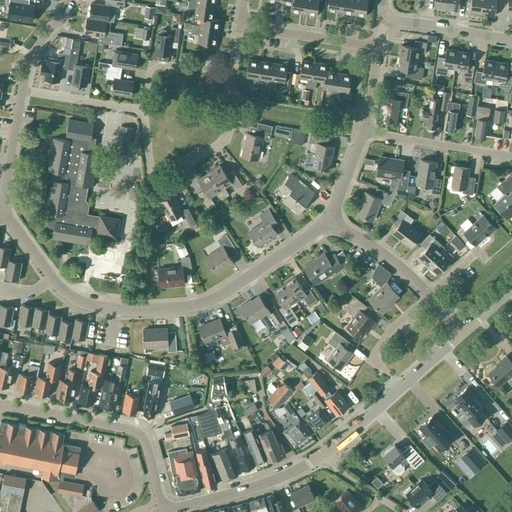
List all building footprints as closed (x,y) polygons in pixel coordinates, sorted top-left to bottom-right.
[(11,0),(8,18),(34,22),(37,7),(26,5),(26,0),(11,0)] [(89,18),(108,21),(110,21),(114,22),(116,8),(123,9),(125,2),(113,0),(105,0),(105,5),(91,3),(89,18)] [(291,12),(303,14),(305,0),(292,0),(292,5),(291,12)] [(305,0),(303,14),(316,16),(318,0),(305,0)] [(328,0),(327,11),(339,13),(341,0),(328,0)] [(341,0),(339,13),(352,14),(354,0),(341,0)] [(354,0),(352,14),(365,16),(367,0),(354,0)] [(446,9),(446,0),(434,0),(434,7),(446,9)] [(446,0),(446,9),(458,11),(459,0),(446,0)] [(471,0),(470,12),(482,14),(483,0),(471,0)] [(496,0),(483,0),(482,14),(494,15),(496,0)] [(214,7),(188,3),(187,7),(195,9),(194,17),(201,18),(212,19),(214,7)] [(143,22),(151,23),(152,6),(144,5),(143,22)] [(110,21),(108,21),(89,18),(88,18),(86,33),(99,35),(98,40),(113,43),(113,44),(121,45),(123,33),(109,31),(110,21)] [(212,19),(201,18),(200,25),(192,24),(191,29),(217,32),(219,20),(212,19)] [(136,25),(134,36),(140,37),(142,26),(136,25)] [(178,42),(179,28),(172,27),(171,36),(157,34),(155,53),(169,55),(171,42),(178,42)] [(191,29),(185,28),(184,34),(190,35),(190,33),(198,34),(197,42),(216,45),(217,32),(191,29)] [(70,55),(68,69),(74,70),(72,83),(86,85),(89,67),(76,65),(77,59),(78,55),(79,49),(80,41),(72,39),(71,47),(70,55)] [(11,42),(0,40),(0,47),(10,49),(11,42)] [(401,45),(399,57),(418,60),(419,53),(425,54),(427,42),(415,40),(414,47),(401,45)] [(42,63),(40,74),(45,75),(44,79),(59,81),(61,68),(68,69),(70,55),(71,47),(64,46),(62,53),(60,53),(58,53),(57,59),(48,57),(47,60),(47,64),(42,63)] [(455,69),(458,51),(446,49),(444,60),(438,59),(435,73),(446,75),(448,68),(455,69)] [(107,71),(108,71),(122,73),(123,67),(136,69),(139,55),(114,50),(111,64),(98,62),(97,69),(107,71)] [(470,52),(458,51),(455,69),(461,70),(461,75),(465,76),(464,81),(471,83),(474,66),(467,64),(470,52)] [(416,67),(418,60),(399,57),(397,68),(409,70),(408,77),(421,79),(423,68),(416,67)] [(253,86),(258,87),(259,79),(262,61),(249,59),(246,77),(254,79),(253,86)] [(492,81),(496,61),(484,59),(482,72),(475,71),(473,82),(485,84),(486,79),(492,81)] [(307,80),(306,87),(310,88),(314,62),(302,60),(300,73),(293,72),(291,83),(298,84),(299,78),(307,80)] [(266,88),(270,89),(274,63),(262,61),(259,79),(267,80),(266,88)] [(508,63),(496,61),(492,81),(500,82),(499,86),(510,88),(511,76),(505,75),(508,63)] [(316,81),(324,82),(326,71),(327,64),(314,62),(310,88),(315,89),(316,81)] [(274,63),(270,89),(275,90),(276,82),(284,83),(283,87),(290,88),(291,83),(293,72),(286,71),(287,65),(274,63)] [(121,79),(122,73),(108,71),(106,78),(115,80),(113,93),(132,96),(134,81),(121,79)] [(330,98),(334,99),(338,73),(326,71),(324,82),(323,89),(331,90),(330,98)] [(338,73),(334,99),(339,100),(340,92),(348,93),(351,75),(338,73)] [(398,122),(399,116),(405,117),(407,108),(406,108),(408,93),(394,91),(393,99),(387,98),(386,105),(388,105),(386,120),(398,122)] [(446,110),(449,92),(442,91),(441,96),(433,95),(431,107),(429,107),(429,108),(423,107),(421,116),(427,117),(426,127),(427,127),(428,130),(432,130),(434,128),(435,128),(438,109),(446,110)] [(455,132),(460,103),(447,101),(446,110),(448,111),(445,130),(455,132)] [(345,105),(333,103),(332,110),(344,112),(345,105)] [(476,105),(468,103),(466,115),(475,116),(476,105)] [(490,108),(477,106),(475,118),(477,119),(475,135),(485,137),(488,120),(490,108)] [(502,123),(505,111),(495,109),(493,121),(502,123)] [(52,238),(89,244),(91,234),(116,238),(119,219),(100,216),(100,217),(87,215),(89,204),(87,200),(84,200),(87,186),(92,187),(98,154),(94,153),(96,138),(91,137),(94,122),(68,118),(66,135),(68,136),(68,140),(54,138),(48,171),(58,173),(57,180),(52,179),(46,213),(48,213),(46,224),(48,226),(54,227),(52,238)] [(269,141),(272,126),(258,123),(257,127),(252,126),(250,133),(247,133),(241,156),(257,160),(262,139),(269,141)] [(128,154),(132,128),(120,126),(116,152),(128,154)] [(313,168),(328,171),(333,147),(327,145),(328,138),(312,135),(311,143),(317,144),(315,153),(307,152),(304,168),(313,170),(313,168)] [(379,157),(376,175),(392,177),(392,179),(399,180),(397,189),(406,190),(407,185),(410,171),(401,169),(403,160),(395,159),(395,160),(379,157)] [(438,194),(441,180),(434,179),(436,163),(420,160),(416,184),(432,187),(431,193),(438,194)] [(210,172),(227,196),(230,193),(225,186),(232,181),(237,189),(243,184),(233,170),(227,174),(221,165),(210,172)] [(472,195),(475,178),(468,177),(470,168),(454,166),(451,186),(463,188),(462,193),(472,195)] [(217,192),(222,199),(225,197),(209,173),(198,180),(204,190),(198,194),(208,208),(214,204),(209,197),(217,192)] [(298,213),(314,193),(291,174),(279,189),(287,195),(283,200),(298,213)] [(392,179),(389,193),(394,195),(396,196),(397,189),(399,180),(392,179)] [(511,181),(505,187),(501,183),(497,186),(504,194),(500,198),(501,199),(495,204),(507,217),(511,212),(511,181)] [(406,190),(405,197),(413,198),(415,186),(407,185),(406,190)] [(390,205),(394,195),(389,193),(376,188),(373,195),(365,192),(361,199),(363,200),(357,214),(373,220),(380,201),(390,205)] [(397,189),(396,196),(405,197),(406,190),(397,189)] [(171,219),(186,211),(194,225),(202,221),(192,204),(183,209),(175,194),(161,201),(171,219)] [(464,201),(444,212),(448,219),(468,208),(464,201)] [(272,227),(277,223),(268,210),(260,215),(264,221),(249,232),(258,246),(277,234),(272,227)] [(421,233),(409,225),(413,219),(401,210),(393,220),(399,224),(392,233),(410,247),(421,233)] [(490,233),(495,229),(483,215),(465,231),(462,228),(457,232),(465,241),(470,237),(476,244),(489,232),(490,233)] [(445,226),(441,222),(435,227),(440,231),(445,226)] [(417,257),(427,266),(440,251),(435,246),(438,242),(429,234),(420,244),(425,249),(417,257)] [(227,254),(234,249),(226,235),(218,240),(222,246),(205,257),(216,274),(233,263),(227,254)] [(459,250),(464,245),(455,235),(450,240),(459,250)] [(0,265),(7,266),(8,260),(11,248),(0,246),(0,265)] [(446,255),(440,251),(427,266),(436,274),(450,259),(453,256),(449,252),(446,255)] [(336,273),(343,268),(334,254),(327,259),(325,255),(305,269),(315,283),(334,270),(336,273)] [(184,284),(183,274),(192,273),(189,256),(181,257),(182,267),(158,269),(160,287),(184,284)] [(22,262),(8,260),(7,266),(4,278),(18,281),(22,262)] [(390,303),(399,295),(386,282),(390,273),(378,263),(374,270),(371,277),(381,287),(369,298),(382,313),(392,304),(390,303)] [(284,284),(295,301),(302,296),(308,305),(316,300),(309,289),(304,292),(295,277),(284,284)] [(289,305),(295,301),(284,284),(274,291),(284,306),(279,309),(289,324),(298,318),(295,314),(289,305)] [(367,305),(354,296),(348,291),(343,298),(349,302),(345,308),(355,316),(347,327),(361,338),(369,327),(370,328),(376,321),(363,311),(367,305)] [(247,302),(236,309),(243,318),(246,316),(250,323),(260,316),(268,328),(270,334),(272,333),(275,338),(282,333),(289,343),(295,338),(289,328),(276,309),(270,313),(259,296),(247,303),(247,302)] [(0,304),(0,323),(10,326),(14,307),(0,304)] [(21,305),(21,307),(18,323),(32,325),(35,307),(21,305)] [(49,310),(35,307),(32,325),(45,328),(48,314),(49,310)] [(305,315),(311,322),(318,317),(312,309),(305,315)] [(62,316),(48,314),(45,328),(44,332),(58,334),(61,320),(62,316)] [(75,319),(74,323),(72,337),(85,340),(89,321),(75,319)] [(233,348),(242,344),(236,328),(225,333),(220,319),(199,327),(205,343),(219,338),(222,346),(231,342),(233,348)] [(74,323),(61,320),(58,334),(57,338),(71,341),(72,337),(74,323)] [(168,351),(176,351),(175,332),(167,332),(167,328),(143,329),(144,347),(167,345),(168,351)] [(340,369),(352,352),(341,344),(345,339),(335,331),(327,341),(336,348),(327,360),(340,369)] [(312,339),(305,333),(297,344),(304,350),(312,339)] [(12,339),(11,348),(19,350),(21,341),(12,339)] [(42,351),(52,353),(53,344),(43,343),(42,351)] [(8,352),(1,351),(0,354),(0,386),(0,387),(2,386),(8,387),(12,368),(5,366),(8,352)] [(20,354),(14,353),(11,366),(18,367),(20,354)] [(93,404),(96,388),(101,388),(108,355),(99,353),(96,372),(90,371),(87,385),(82,384),(78,401),(93,404)] [(87,356),(79,354),(77,366),(84,368),(87,356)] [(286,361),(279,355),(272,363),(278,369),(286,361)] [(511,362),(506,356),(500,361),(501,362),(488,374),(499,386),(511,374),(511,362)] [(128,359),(124,358),(122,365),(118,364),(115,379),(124,380),(128,359)] [(304,361),(298,365),(316,389),(327,403),(336,415),(348,406),(336,390),(331,394),(327,389),(329,388),(316,371),(313,374),(307,366),(304,361)] [(165,365),(148,362),(146,375),(163,377),(165,365)] [(17,389),(30,392),(33,376),(37,377),(39,366),(29,364),(27,374),(20,373),(17,389)] [(47,376),(38,374),(35,391),(49,394),(53,377),(59,379),(61,368),(49,366),(47,376)] [(64,380),(60,379),(56,397),(72,400),(78,370),(69,368),(68,374),(66,373),(64,380)] [(228,395),(223,374),(213,376),(210,394),(211,398),(228,395)] [(120,381),(105,378),(99,405),(114,409),(120,381)] [(145,406),(143,414),(154,417),(155,409),(156,409),(158,400),(160,388),(161,382),(150,379),(146,397),(144,406),(145,406)] [(256,393),(254,379),(241,381),(242,386),(248,385),(250,394),(256,393)] [(278,404),(279,405),(292,390),(282,381),(276,388),(271,383),(266,389),(267,395),(269,396),(267,398),(276,406),(278,404)] [(483,405),(467,387),(455,398),(460,403),(456,406),(464,414),(458,419),(467,428),(472,423),(474,426),(486,415),(480,408),(483,405)] [(126,392),(122,410),(136,413),(140,395),(138,395),(140,389),(133,388),(132,394),(126,392)] [(316,389),(311,393),(322,407),(327,403),(316,389)] [(169,404),(173,416),(192,410),(188,397),(169,404)] [(258,409),(254,403),(243,410),(247,416),(258,409)] [(198,415),(200,425),(217,421),(216,417),(213,405),(207,406),(209,412),(198,415)] [(315,431),(329,420),(319,407),(305,418),(315,431)] [(209,460),(203,436),(200,425),(198,415),(188,417),(204,487),(217,484),(215,477),(214,477),(213,470),(212,470),(209,460)] [(440,423),(433,415),(419,427),(426,435),(422,439),(430,447),(434,444),(439,450),(453,438),(446,430),(445,430),(439,424),(440,423)] [(221,416),(216,417),(217,421),(220,432),(223,431),(223,430),(226,428),(226,427),(225,427),(221,416)] [(294,446),(310,434),(299,419),(283,431),(294,446)] [(511,425),(506,419),(495,429),(507,442),(511,437),(511,425)] [(62,444),(64,433),(26,426),(26,424),(19,423),(19,424),(1,421),(0,423),(0,461),(4,463),(4,461),(44,469),(42,477),(59,480),(59,479),(62,480),(63,475),(74,477),(74,472),(75,472),(79,452),(79,448),(62,444)] [(200,425),(203,436),(220,432),(217,421),(200,425)] [(186,423),(176,425),(179,437),(189,434),(186,423)] [(268,461),(285,454),(282,446),(279,447),(272,430),(270,431),(267,424),(255,428),(258,436),(268,461)] [(166,439),(179,437),(176,425),(171,426),(172,432),(164,433),(166,439)] [(226,428),(223,430),(223,431),(227,439),(229,439),(232,446),(236,444),(240,454),(236,455),(242,470),(254,466),(241,433),(232,437),(228,428),(226,428)] [(256,464),(266,460),(253,428),(243,433),(256,464)] [(417,436),(413,439),(423,449),(426,446),(417,436)] [(410,463),(421,453),(411,443),(401,452),(394,445),(383,455),(392,465),(391,465),(391,470),(395,474),(400,473),(404,470),(404,465),(408,461),(410,463)] [(222,480),(238,474),(227,447),(211,453),(222,480)] [(181,449),(190,492),(200,490),(192,451),(187,452),(186,448),(181,449)] [(485,463),(471,448),(461,457),(474,472),(485,463)] [(178,495),(190,492),(181,449),(168,452),(172,475),(174,475),(178,495)] [(19,511),(25,478),(4,474),(0,494),(0,511),(19,511)] [(371,481),(377,488),(383,483),(377,476),(371,481)] [(409,487),(403,493),(408,499),(408,498),(417,507),(431,494),(437,500),(446,492),(435,480),(428,486),(421,479),(411,489),(409,487)] [(94,511),(99,509),(92,500),(91,500),(90,498),(91,493),(86,492),(86,496),(81,495),(83,485),(60,480),(57,492),(63,493),(62,496),(64,496),(73,509),(71,511),(72,511),(94,511)] [(291,493),(297,506),(315,497),(308,484),(291,493)] [(354,511),(361,506),(346,490),(334,501),(343,511),(354,511)] [(268,511),(284,511),(281,499),(276,501),(274,495),(273,495),(271,494),(267,496),(267,497),(265,498),(264,498),(268,511)] [(268,511),(264,498),(263,497),(249,502),(251,511),(268,511)] [(250,511),(248,501),(233,505),(234,511),(250,511)]
